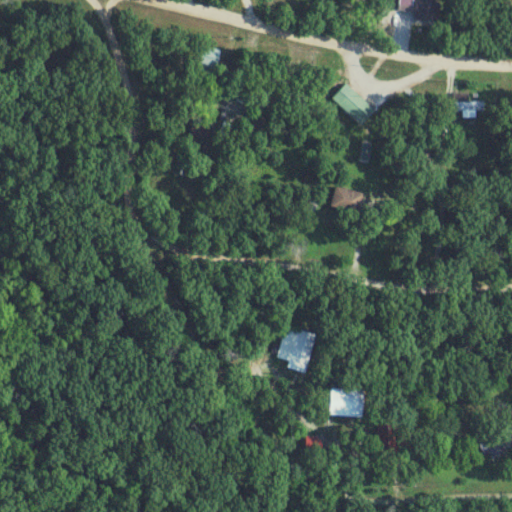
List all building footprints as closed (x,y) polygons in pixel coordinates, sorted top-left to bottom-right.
[(216,75),(220,49),(197,45),(193,72),(216,75)] [(275,98),(295,104),(300,88),(279,82),(275,98)] [(245,94),(226,92),(226,100),(244,101),(245,94)] [(469,94),(454,94),(454,112),(484,112),(484,102),(469,102),(469,94)] [(360,195),(338,187),(332,203),(354,211),(360,195)] [(287,368),(307,373),(316,333),(285,326),(277,358),(289,361),(287,368)] [(363,417),(364,390),(330,389),(330,417),(363,417)] [(511,418),(476,433),(487,459),(511,448),(511,418)] [(380,428),(380,451),(395,451),(395,428),(380,428)]
